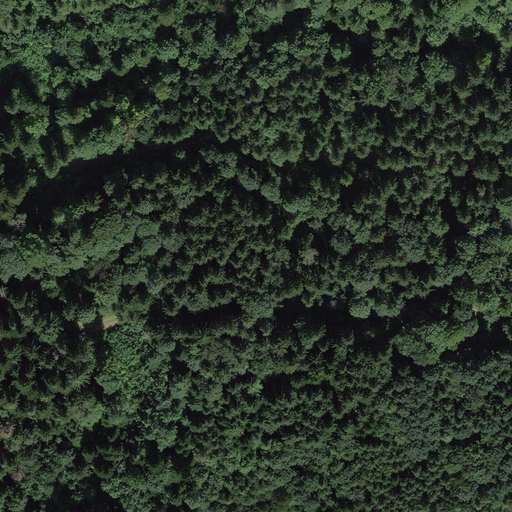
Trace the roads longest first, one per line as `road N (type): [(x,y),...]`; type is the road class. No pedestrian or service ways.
road 1 (track): [(511,309),(165,305),(101,323),(0,326)]
road 2 (track): [(511,168),(196,149),(65,168),(0,168)]
